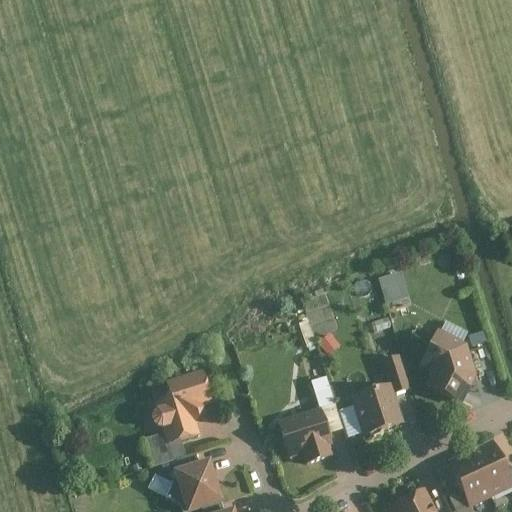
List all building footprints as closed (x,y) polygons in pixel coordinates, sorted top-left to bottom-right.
[(404,272),(381,277),(387,304),(410,299),(404,272)] [(420,369),(427,373),(430,379),(425,387),(463,407),(478,377),(468,346),(439,332),(420,369)] [(384,363),(391,387),(394,396),(411,391),(400,358),(384,363)] [(163,402),(154,406),(156,411),(152,416),(150,422),(152,427),(157,431),(163,432),(164,436),(168,447),(181,443),(200,436),(196,426),(205,408),(214,406),(203,372),(165,385),(168,394),(163,402)] [(391,387),(351,400),(364,440),(404,427),(394,396),(391,387)] [(320,412),(277,425),(289,463),(303,458),(306,466),(335,457),(320,412)] [(186,459),(181,443),(168,447),(164,436),(143,443),(151,470),(186,459)] [(492,445),(470,455),(491,501),(511,491),(511,488),(506,476),(492,445)] [(470,455),(448,465),(462,494),(470,511),(491,501),(470,455)] [(202,511),(222,506),(209,464),(174,476),(176,484),(165,500),(183,507),(185,511),(202,511)] [(435,511),(424,493),(390,511),(435,511)] [(450,501),(455,511),(470,511),(462,494),(450,501)]
